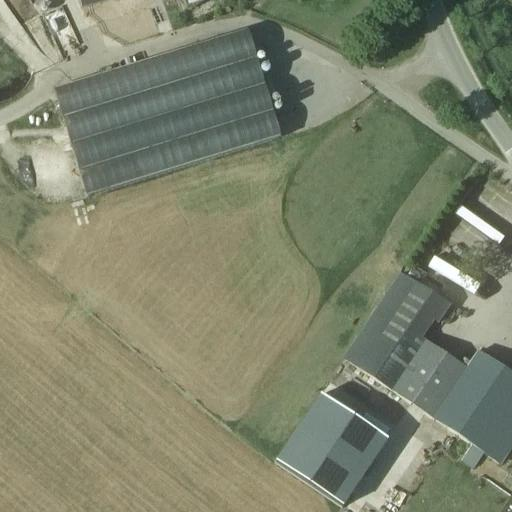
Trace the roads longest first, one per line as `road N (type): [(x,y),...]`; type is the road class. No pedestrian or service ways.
road 1 (track): [(511,172),(384,85),(277,31),(237,26),(59,76)]
road 2 (unclassified): [(511,167),(464,95),(426,0)]
